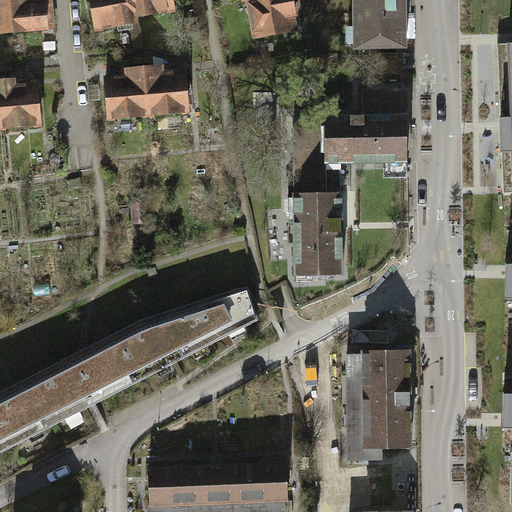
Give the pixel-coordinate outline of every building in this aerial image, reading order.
[(0,0),(0,31),(48,28),(46,3),(41,4),(40,0),(0,0)] [(130,22),(129,16),(126,0),(86,0),(91,28),(130,22)] [(126,0),(129,16),(169,9),(167,0),(126,0)] [(293,0),(244,0),(252,36),(290,29),(287,14),(296,13),(293,0)] [(399,48),(399,0),(350,0),(350,48),(399,48)] [(510,191),(511,190),(511,42),(494,43),(497,126),(499,188),(499,191),(510,191)] [(157,65),(140,67),(144,114),(184,111),(181,72),(158,74),(157,65)] [(104,117),(144,114),(140,67),(123,68),(124,77),(101,78),(104,117)] [(9,79),(0,79),(0,127),(35,125),(32,84),(10,86),(9,79)] [(337,164),(379,164),(379,178),(402,178),(401,89),(358,90),(358,115),(296,116),(288,126),(289,193),(337,193),(337,164)] [(289,193),(289,273),(337,273),(337,225),(337,193),(289,193)] [(81,356),(0,396),(0,448),(91,401),(233,328),(252,318),(241,287),(204,298),(207,307),(137,327),(102,343),(109,357),(88,366),(81,356)] [(357,353),(342,353),(342,370),(358,370),(358,408),(343,408),(343,423),(359,423),(359,449),(362,449),(362,458),(376,457),(376,447),(407,446),(406,350),(357,350),(357,353)] [(246,464),(248,501),(263,500),(263,511),(280,511),(280,498),(284,498),(282,462),(246,464)] [(248,501),(246,464),(213,466),(215,502),(230,501),(230,511),(245,511),(245,501),(248,501)] [(215,502),(213,466),(179,467),(180,503),(196,502),(196,511),(212,511),(212,502),(215,502)] [(180,503),(179,467),(144,469),(146,505),(161,504),(161,511),(178,511),(178,503),(180,503)]
